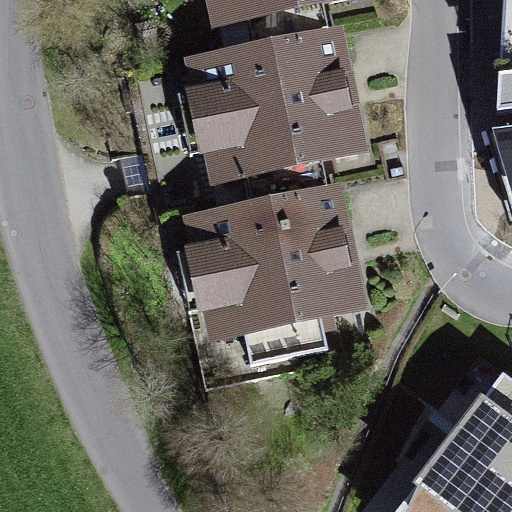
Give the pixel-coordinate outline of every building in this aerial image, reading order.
[(358,0),(193,0),(202,43),(360,10),(358,0)] [(511,0),(500,0),(501,78),(511,78),(511,0)] [(335,35),(169,73),(197,198),(364,161),(335,35)] [(511,131),(483,131),(496,248),(511,247),(511,131)] [(340,200),(172,237),(200,365),(369,328),(340,200)] [(511,511),(511,400),(492,400),(430,377),(399,447),(372,511),(511,511)]
